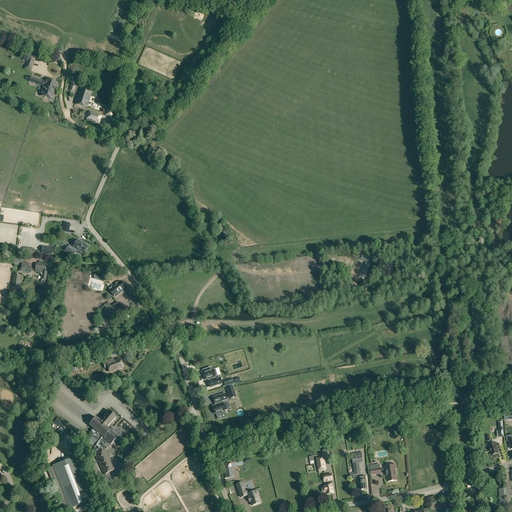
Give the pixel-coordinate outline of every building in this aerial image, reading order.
[(23,61),(26,62),(24,69),(31,72),(32,68),(34,60),(36,56),(26,52),(23,61)] [(26,76),(25,80),(29,81),(28,82),(44,87),(41,97),(53,100),(58,84),(46,80),(45,82),(30,77),(26,76)] [(74,105),(87,109),(92,90),(80,86),(74,105)] [(89,111),(86,121),(99,125),(101,115),(89,111)] [(72,250),(67,247),(64,253),(71,257),(75,252),(74,252),(75,249),(82,254),(85,250),(86,250),(88,247),(87,246),(77,240),(73,248),(72,250)] [(42,247),(41,254),(52,255),(53,248),(42,247)] [(364,261),(359,273),(365,276),(370,265),(368,263),(371,258),(363,254),(360,260),(364,261)] [(18,263),(22,263),(22,267),(20,266),(20,271),(21,271),(21,272),(31,273),(31,267),(30,267),(30,264),(23,263),(24,257),(15,256),(14,263),(17,264),(18,263)] [(46,273),(47,265),(35,264),(35,272),(42,272),(40,283),(45,283),(46,273)] [(96,272),(95,277),(103,280),(105,275),(96,272)] [(11,288),(19,289),(21,276),(13,274),(11,288)] [(121,291),(121,290),(124,287),(120,282),(117,284),(116,283),(114,285),(108,289),(109,290),(109,291),(114,296),(119,292),(120,292),(121,291)] [(103,318),(105,316),(110,322),(124,311),(117,302),(111,307),(107,303),(100,309),(101,311),(99,313),(103,318)] [(109,330),(111,333),(122,325),(120,322),(109,330)] [(104,367),(107,366),(109,372),(123,368),(120,360),(113,362),(113,360),(103,363),(104,367)] [(209,387),(221,384),(220,378),(216,379),(215,377),(217,376),(215,369),(211,370),(211,368),(210,368),(203,370),(202,371),(203,372),(202,373),(203,375),(202,375),(203,378),(204,378),(204,380),(208,379),(209,381),(208,381),(209,387)] [(229,399),(234,398),(236,397),(233,387),(226,389),(229,399)] [(217,405),(215,406),(212,407),(214,414),(216,413),(216,416),(226,413),(225,411),(227,410),(225,403),(222,404),(221,401),(226,400),(224,394),(213,398),(214,403),(216,403),(217,405)] [(110,446),(112,443),(115,443),(120,437),(120,433),(118,432),(115,432),(112,429),(110,431),(106,428),(108,426),(116,418),(109,411),(100,422),(95,418),(89,425),(93,429),(89,434),(98,441),(93,447),(96,453),(105,451),(109,446),(110,446)] [(56,421),(51,426),(61,436),(66,432),(56,421)] [(217,432),(214,424),(212,424),(208,425),(210,434),(217,432)] [(498,453),(496,445),(495,442),(488,444),(489,447),(492,455),(498,453)] [(114,470),(105,451),(96,453),(94,454),(104,475),(114,470)] [(351,453),(353,462),(362,461),(361,454),(357,455),(356,453),(351,453)] [(90,505),(89,501),(91,500),(90,497),(95,495),(84,467),(79,469),(75,457),(53,466),(53,467),(48,469),(63,511),(79,505),(81,509),(90,505)] [(315,458),(317,471),(326,470),(323,457),(315,458)] [(241,458),(235,459),(236,467),(243,465),(241,458)] [(379,464),(369,466),(371,475),(381,474),(379,464)] [(395,464),(390,465),(390,466),(385,467),(387,482),(397,481),(395,469),(396,469),(395,464)] [(231,467),(224,469),(223,469),(225,479),(233,477),(231,468),(231,467)] [(326,493),(326,495),(334,494),(332,485),(331,485),(331,484),(331,482),(332,482),(332,481),(331,474),(323,476),(324,482),(326,482),(326,486),(325,486),(325,487),(321,487),(322,493),(326,493)] [(246,491),(243,483),(236,485),(241,497),(246,496),(246,495),(248,495),(249,498),(248,498),(249,502),(250,501),(252,506),(259,503),(255,492),(251,493),(250,489),(246,491)] [(498,503),(499,511),(507,510),(506,489),(499,489),(500,503),(498,503)]
